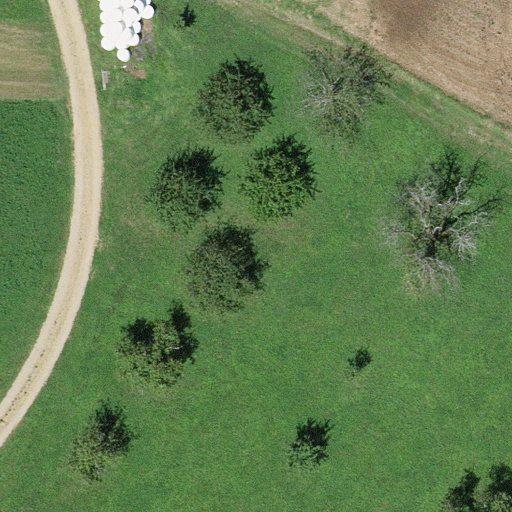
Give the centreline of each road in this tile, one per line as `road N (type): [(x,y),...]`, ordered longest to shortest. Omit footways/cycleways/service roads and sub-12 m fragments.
road 1 (track): [(0,421),(60,314),(85,224),(87,104),(53,0)]
road 2 (track): [(511,149),(233,0)]
